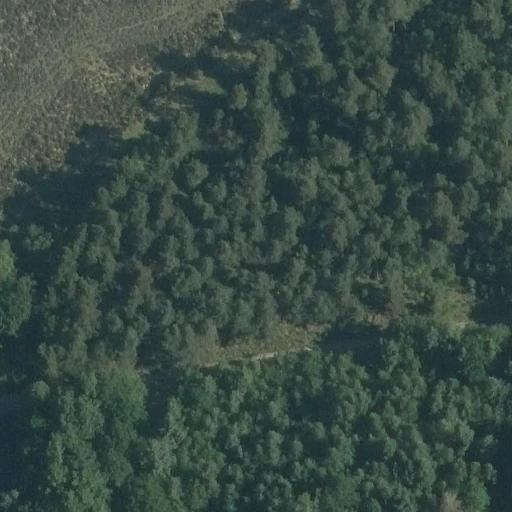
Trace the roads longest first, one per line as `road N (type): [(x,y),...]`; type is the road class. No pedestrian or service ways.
road 1 (track): [(0,405),(173,385),(511,325)]
road 2 (track): [(173,385),(139,511)]
